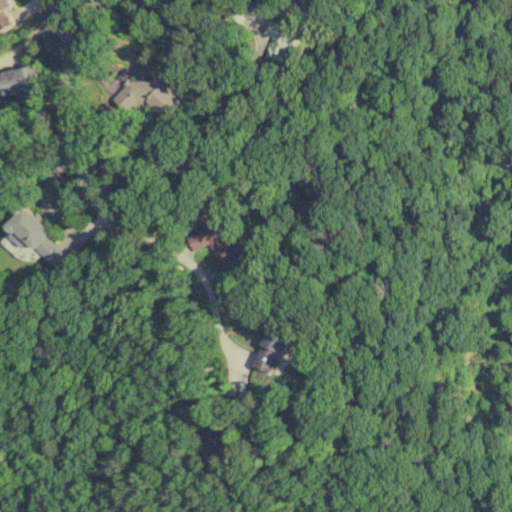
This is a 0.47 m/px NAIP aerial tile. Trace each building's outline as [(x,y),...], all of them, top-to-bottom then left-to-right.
[(13,5),(9,0),(0,0),(0,22),(5,30),(17,23),(8,8),(13,5)] [(265,59),(288,67),(302,26),(279,18),(279,21),(269,17),(264,33),(273,36),(265,59)] [(5,71),(9,95),(25,92),(28,105),(43,103),(37,66),(5,71)] [(159,87),(149,76),(133,91),(144,102),(159,87)] [(183,101),(164,83),(147,100),(166,119),(183,101)] [(66,275),(78,263),(49,235),(53,231),(38,217),(27,206),(5,228),(21,244),(27,237),(66,275)] [(186,236),(194,251),(210,243),(223,267),(241,256),(219,217),(186,236)] [(272,373),(290,334),(270,326),(253,365),(272,373)]
